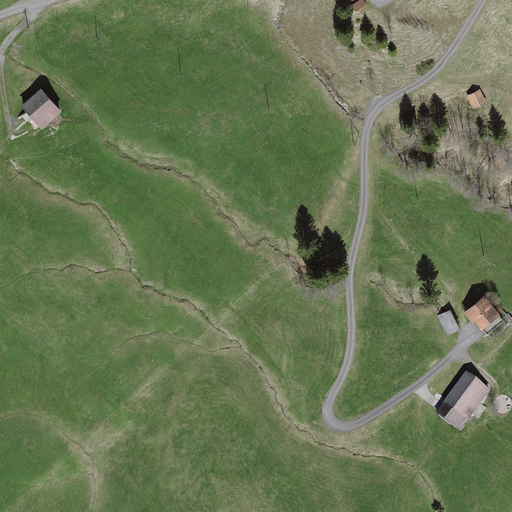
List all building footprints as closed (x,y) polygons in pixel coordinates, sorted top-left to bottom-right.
[(366,5),(362,0),(360,0),(351,6),(356,12),(366,5)] [(67,114),(44,90),(25,109),(47,132),(67,114)] [(484,94),(473,100),(481,114),(492,107),(484,94)] [(507,314),(489,293),(467,312),(475,322),(479,319),(488,330),(507,314)] [(437,314),(447,333),(461,326),(452,307),(437,314)] [(463,434),(495,392),(469,373),(438,415),(463,434)]
